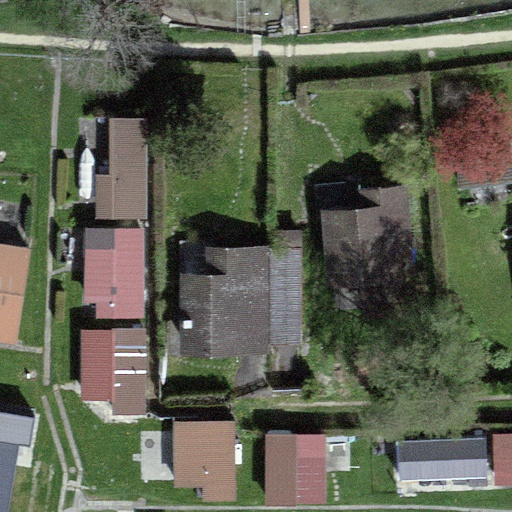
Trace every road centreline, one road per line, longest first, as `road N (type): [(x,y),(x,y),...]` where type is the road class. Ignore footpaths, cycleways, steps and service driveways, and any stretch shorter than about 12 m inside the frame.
road 1 (residential): [(511,405),(269,418)]
road 2 (track): [(72,511),(77,476),(49,391)]
